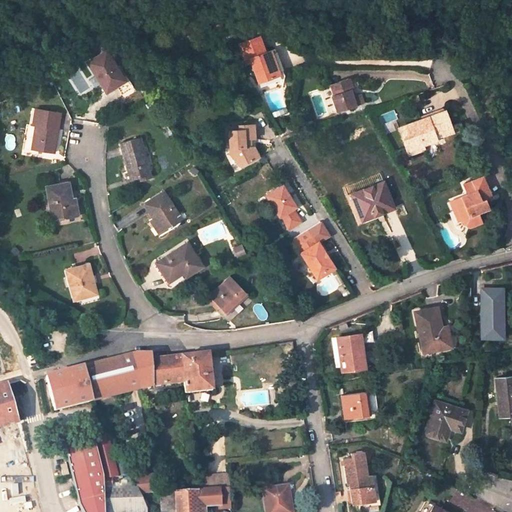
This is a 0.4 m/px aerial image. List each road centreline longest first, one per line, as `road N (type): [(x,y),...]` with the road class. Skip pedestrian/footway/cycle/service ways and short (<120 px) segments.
road 1 (residential): [(161,339),(111,257),(94,132)]
road 2 (residential): [(301,330),(327,511)]
road 3 (residential): [(277,143),(362,276),(368,300)]
road 4 (residential): [(441,68),(454,77),(509,200),(511,224)]
road 5 (residential): [(511,253),(368,300)]
road 6 (residential): [(24,374),(161,339)]
road 7 (residential): [(301,330),(161,339)]
road 8 (unclassified): [(54,511),(24,374)]
